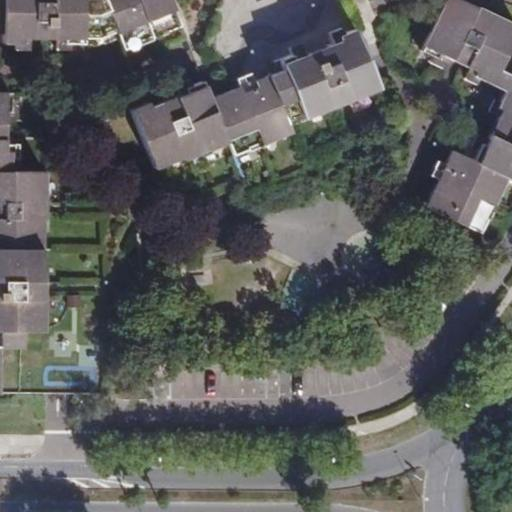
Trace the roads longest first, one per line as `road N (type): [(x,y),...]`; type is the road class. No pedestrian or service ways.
road 1 (residential): [(460,440),(347,481),(0,478)]
road 2 (unknown): [(373,2),(414,88),(414,109),(410,127),(318,258)]
